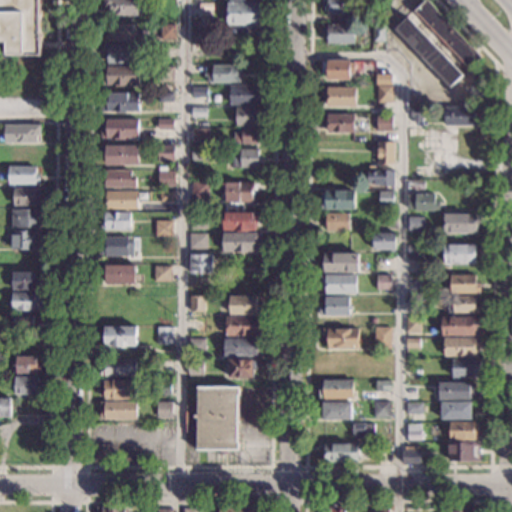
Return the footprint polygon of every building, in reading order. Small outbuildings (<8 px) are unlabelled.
[(39,0),(40,35),(41,56),(6,56),(6,42),(0,42),(0,0),(39,0)] [(137,0),(137,15),(107,15),(107,8),(103,8),(103,0),(137,0)] [(354,0),(354,15),(328,15),(328,6),(322,6),(322,0),(354,0)] [(426,0),(481,57),(469,68),(414,11),(425,0),(426,0)] [(265,14),(260,14),(260,25),(226,24),(227,18),(222,18),(222,8),(226,8),(226,2),(265,3),(265,14)] [(385,23),(370,23),(370,14),(385,14),(385,23)] [(462,75),(449,87),(394,30),(407,18),(462,75)] [(134,41),(105,41),(105,30),(109,30),(109,24),(134,24),(134,41)] [(354,44),(327,44),(326,35),(322,35),(322,24),(354,24),(354,44)] [(175,39),(160,39),(160,25),(175,25),(175,39)] [(384,42),(373,42),(373,26),(384,26),(384,42)] [(136,45),(136,64),(106,64),(106,55),(102,55),(102,45),(136,45)] [(349,61),(349,67),(352,67),(352,71),(349,71),(349,80),(326,80),(326,61),(349,61)] [(240,66),(240,83),(206,82),(206,72),(212,72),(212,65),(240,66)] [(138,85),(101,85),(101,67),(138,67),(138,85)] [(174,82),(158,82),(158,67),(174,67),(174,82)] [(391,85),(379,85),(379,78),(391,77),(391,85)] [(263,86),(263,96),(258,95),(258,105),(229,105),(230,86),(263,86)] [(393,87),(392,102),(377,102),(377,86),(393,87)] [(355,106),(326,106),(326,98),(322,98),(322,87),(355,87),(355,106)] [(207,97),(191,97),(191,88),(207,88),(207,97)] [(138,112),(101,111),(101,93),(138,93),(138,112)] [(173,102),(158,102),(158,93),(173,93),(173,102)] [(258,115),(263,115),(263,126),(236,126),(236,107),(258,107),(258,115)] [(207,117),(191,117),(191,108),(206,108),(207,117)] [(424,118),(422,118),(422,122),(411,122),(411,118),(410,118),(410,108),(424,108),(424,118)] [(477,115),(475,115),(475,125),(445,126),(445,108),(477,108),(477,115)] [(354,133),(326,133),(326,126),(322,126),(322,115),(326,116),(326,114),(354,115),(354,133)] [(392,132),(376,131),(376,129),(373,129),(373,123),(376,123),(376,115),(392,115),(392,132)] [(138,138),(100,138),(100,120),(138,120),(138,138)] [(173,130),(157,130),(157,120),(173,120),(173,130)] [(40,135),(36,135),(36,143),(4,143),(4,125),(39,125),(40,135)] [(209,141),(192,141),(192,129),(209,129),(209,141)] [(258,130),(262,130),(262,138),(258,138),(258,144),(233,144),(233,132),(242,132),(242,129),(258,129),(258,130)] [(394,164),(377,165),(377,155),(373,155),(373,149),(377,149),(377,142),(394,142),(394,164)] [(138,146),(139,165),(105,166),(105,157),(101,157),(100,146),(138,146)] [(174,162),(157,161),(157,146),(174,147),(174,162)] [(35,154),(39,154),(39,163),(35,163),(35,164),(9,164),(9,158),(7,158),(7,152),(10,152),(10,147),(36,147),(35,154)] [(207,150),(207,160),(191,160),(191,149),(207,150)] [(258,157),(262,157),(262,166),(258,166),(258,168),(232,167),(232,149),(258,150),(258,157)] [(35,175),(39,175),(39,184),(35,184),(35,185),(8,185),(8,167),(35,167),(35,175)] [(131,171),(131,178),(136,178),(136,188),(120,188),(120,190),(112,190),(112,188),(104,188),(104,181),(100,181),(100,170),(131,171)] [(174,186),(157,186),(157,171),(174,171),(174,186)] [(394,186),(390,186),(390,190),(380,190),(380,186),(374,186),(374,183),(367,183),(367,171),(394,171),(394,186)] [(424,191),(407,191),(407,180),(424,180),(424,191)] [(208,197),(191,197),(191,182),(206,182),(208,182),(208,197)] [(253,192),(251,192),(251,203),(226,203),(222,199),(222,182),(253,182),(253,192)] [(39,205),(13,206),(13,189),(39,189),(39,205)] [(174,202),(159,202),(159,191),(174,191),(174,202)] [(354,192),(354,209),(320,209),(320,191),(354,192)] [(393,206),(378,206),(379,191),(393,191),(393,206)] [(137,210),(100,210),(100,192),(137,192),(137,210)] [(435,201),(440,201),(440,210),(435,210),(434,211),(415,211),(415,209),(407,209),(407,194),(435,194),(435,201)] [(39,228),(11,228),(11,209),(13,209),(40,209),(39,228)] [(130,230),(101,230),(101,213),(128,213),(130,213),(130,230)] [(207,230),(190,230),(190,213),(207,213),(207,230)] [(260,222),(255,222),(255,231),(223,231),(223,213),(260,213),(260,222)] [(349,231),(325,230),(326,213),(348,214),(349,214),(349,231)] [(481,223),(477,223),(477,231),(476,231),(476,233),(443,233),(443,214),(481,214),(481,223)] [(424,233),(408,232),(408,217),(424,217),(424,233)] [(172,236),(155,237),(154,221),(172,221),(172,236)] [(39,250),(11,250),(11,230),(39,230),(39,250)] [(261,243),(255,243),(255,252),(223,252),(223,233),(261,233),(261,243)] [(395,250),(373,250),(373,244),(369,244),(369,236),(373,236),(373,233),(395,233),(395,250)] [(207,249),(188,249),(188,234),(207,234),(207,249)] [(127,241),(133,241),(133,256),(104,256),(104,255),(99,255),(99,242),(104,242),(104,237),(127,237),(127,241)] [(481,255),(476,255),(476,264),(444,264),(444,244),(481,245),(481,255)] [(423,259),(407,259),(407,245),(423,245),(423,259)] [(357,273),(323,273),(323,271),(320,271),(320,262),(324,262),(324,254),(357,254),(357,273)] [(212,274),(189,274),(189,255),(211,255),(212,255),(212,274)] [(135,284),(104,284),(105,276),(98,276),(98,265),(135,265),(135,284)] [(170,281),(153,281),(153,267),(170,267),(170,281)] [(34,280),(39,280),(39,289),(11,290),(11,273),(34,273),(34,280)] [(257,282),(261,282),(261,294),(231,294),(231,275),(257,275),(257,282)] [(357,275),(357,294),(325,294),(325,284),(320,284),(320,275),(357,275)] [(391,290),(377,290),(377,275),(391,276),(391,290)] [(475,283),(480,283),(480,294),(450,294),(450,275),(475,275),(475,283)] [(205,284),(190,284),(190,276),(205,276),(205,284)] [(41,311),(11,311),(11,294),(41,293),(41,311)] [(205,312),(189,312),(189,296),(205,296),(205,312)] [(257,304),(262,304),(262,313),(257,313),(257,315),(230,315),(230,296),(257,296),(257,304)] [(476,305),(479,305),(479,313),(452,313),(452,312),(448,312),(448,297),(453,297),(453,296),(476,297),(476,305)] [(350,316),(325,316),(325,315),(319,315),(319,306),(325,306),(325,297),(349,297),(350,316)] [(420,316),(408,317),(407,308),(420,308),(420,316)] [(33,324),(36,324),(36,330),(15,330),(15,315),(33,315),(33,324)] [(205,333),(189,333),(189,317),(205,317),(205,333)] [(262,327),(257,327),(257,336),(226,336),(226,317),(262,317),(262,327)] [(480,327),(476,327),(476,336),(442,336),(442,317),(480,317),(480,327)] [(421,333),(406,333),(406,318),(421,318),(421,333)] [(136,327),(136,346),(105,346),(105,338),(99,338),(99,327),(136,327)] [(173,345),(156,344),(156,327),(173,327),(173,345)] [(391,348),(374,348),(375,327),(391,328),(391,348)] [(358,348),(327,348),(327,337),(322,337),(322,329),(358,329),(358,348)] [(262,357),(224,357),(224,338),(262,338),(262,357)] [(205,351),(189,351),(189,339),(204,339),(205,339),(205,351)] [(420,348),(406,348),(406,339),(420,339),(420,348)] [(476,339),(480,339),(480,347),(476,347),(476,355),(475,355),(475,356),(444,356),(444,339),(476,339)] [(39,364),(41,364),(41,373),(37,373),(37,374),(13,374),(14,363),(17,363),(17,357),(39,358),(39,364)] [(136,377),(99,376),(100,366),(104,366),(104,359),(136,360),(136,377)] [(476,360),(480,360),(480,377),(475,377),(475,378),(453,378),(453,359),(476,359),(476,360)] [(172,360),(172,371),(156,371),(157,360),(172,360)] [(204,375),(188,376),(188,360),(203,360),(204,375)] [(259,370),(252,370),(252,379),(229,379),(229,369),(225,369),(226,360),(259,360),(259,370)] [(38,384),(42,384),(42,394),(37,394),(37,395),(14,395),(14,388),(7,388),(7,377),(38,377),(38,384)] [(135,400),(104,399),(104,393),(100,393),(100,381),(135,381),(135,400)] [(171,397),(155,396),(155,381),(171,381),(171,397)] [(353,399),(319,399),(318,381),(352,381),(353,399)] [(391,391),(376,391),(376,381),(391,381),(391,391)] [(475,399),(439,399),(439,383),(475,383),(475,399)] [(239,396),(237,396),(237,442),(238,442),(239,450),(196,450),(196,433),(186,433),(186,406),(197,406),(198,388),(239,387),(239,396)] [(11,418),(0,418),(0,398),(11,398),(11,418)] [(390,418),(373,418),(373,401),(390,401),(390,418)] [(136,419),(100,419),(100,402),(137,403),(136,419)] [(170,413),(156,413),(156,402),(170,402),(170,413)] [(351,420),(322,419),(322,402),(351,402),(351,420)] [(423,403),(422,415),(406,414),(406,402),(423,403)] [(471,420),(441,420),(441,402),(471,402),(471,420)] [(478,441),(450,441),(450,422),(478,422),(478,441)] [(374,434),(364,434),(364,438),(352,438),(352,424),(373,424),(374,434)] [(420,432),(422,432),(422,439),(420,439),(421,441),(408,441),(407,424),(420,424),(420,432)] [(479,461),(448,461),(448,442),(479,442),(479,461)] [(358,462),(318,462),(318,444),(357,444),(358,462)] [(418,450),(420,450),(420,464),(403,465),(402,450),(404,450),(404,447),(418,447),(418,450)]
